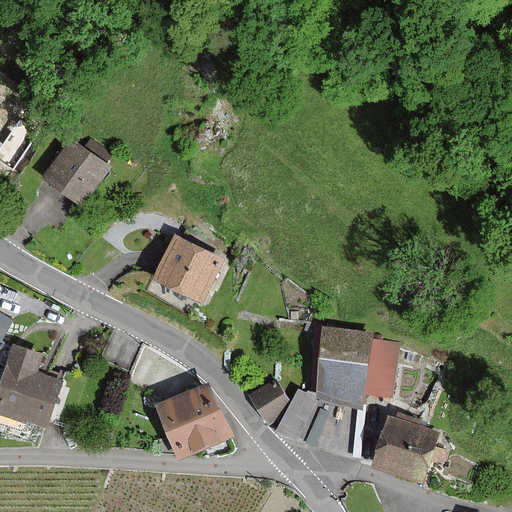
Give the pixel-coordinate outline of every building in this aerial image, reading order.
[(76,135),(74,137),(45,172),(82,203),(113,165),(76,135)] [(229,259),(180,234),(158,276),(207,301),(229,259)] [(0,344),(13,320),(0,312),(0,344)] [(379,332),(331,326),(321,398),(368,404),(370,392),(397,396),(403,346),(378,342),(379,332)] [(50,353),(19,343),(0,398),(0,407),(51,425),(66,382),(42,374),(50,353)] [(274,372),(250,392),(269,416),(294,396),(274,372)] [(230,435),(208,385),(160,406),(182,456),(230,435)] [(438,436),(389,424),(378,466),(427,479),(438,436)]
